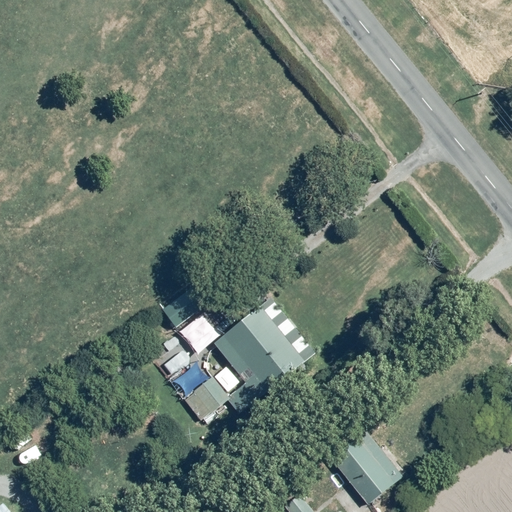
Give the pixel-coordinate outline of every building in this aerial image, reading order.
[(167,311),(181,328),(220,295),(206,278),(167,311)] [(268,306),(220,344),(253,384),(232,402),(244,416),(313,361),(268,306)] [(229,404),(211,382),(187,402),(205,424),(229,404)] [(375,430),(337,460),(371,503),(409,474),(375,430)] [(16,511),(7,501),(0,507),(0,511),(16,511)]
